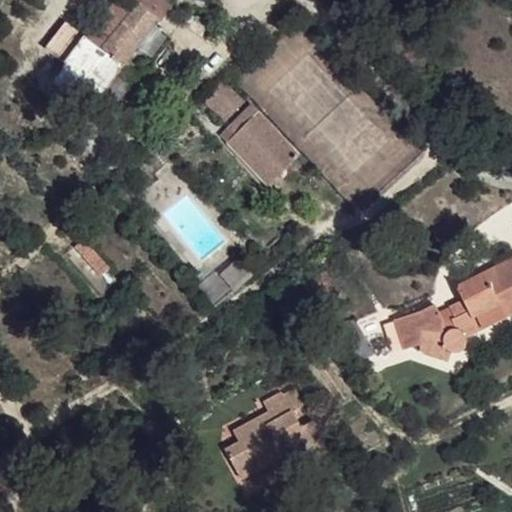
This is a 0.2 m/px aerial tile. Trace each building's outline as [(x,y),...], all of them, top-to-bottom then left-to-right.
[(113,0),(112,0),(79,38),(64,61),(80,74),(130,10),(117,2),(113,0)] [(172,8),(162,0),(138,0),(130,10),(80,74),(100,91),(156,23),(161,23),(172,8)] [(138,0),(118,0),(117,2),(130,10),(138,0)] [(79,38),(64,25),(43,48),(64,61),(79,38)] [(294,162),(252,112),(221,142),(259,189),(294,162)] [(193,250),(162,196),(154,203),(184,255),(193,250)] [(511,286),(511,222),(450,268),(453,279),(443,289),(445,300),(437,303),(423,287),(413,295),(424,313),(417,318),(424,339),(453,339),(455,331),(461,332),(468,324),(466,319),(511,286)] [(242,265),(231,244),(200,262),(210,284),(242,265)] [(210,284),(200,262),(193,268),(205,288),(210,284)] [(335,285),(327,272),(314,284),(322,297),(335,285)] [(314,403),(307,384),(296,390),(293,387),(277,397),(277,407),(245,422),(247,437),(235,445),(248,471),(278,454),(283,465),(303,455),(306,450),(312,447),(317,454),(335,443),(322,419),(313,421),(308,407),(314,403)]
